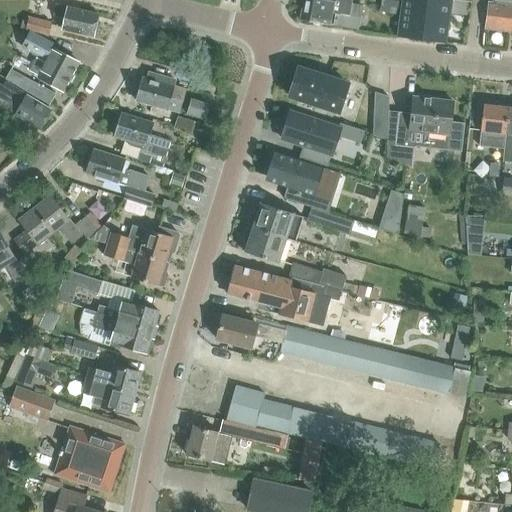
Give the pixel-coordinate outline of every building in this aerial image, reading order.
[(347,0),(303,0),(300,21),(330,27),(330,26),(357,31),(362,7),(352,5),(352,1),(347,0)] [(400,16),(402,2),(386,0),(381,0),(380,13),(400,16)] [(400,16),(397,37),(445,44),(450,14),(451,0),(450,0),(401,0),(402,2),(400,16)] [(466,16),(468,2),(451,0),(450,14),(466,16)] [(98,14),(56,4),(54,16),(65,18),(62,30),(93,37),(94,33),(96,31),(97,27),(96,24),(98,14)] [(511,7),(487,4),(485,29),(511,32),(511,7)] [(28,22),(23,20),(21,28),(49,35),(52,24),(29,18),(28,22)] [(53,50),(50,48),(52,45),(30,32),(22,47),(41,58),(40,61),(37,59),(30,71),(39,76),(38,78),(63,92),(79,63),(54,49),(53,50)] [(298,68),(289,97),(339,113),(348,84),(328,78),(328,77),(317,74),(298,68)] [(174,80),(149,73),(147,80),(143,78),(140,88),(137,89),(135,96),(137,99),(136,101),(178,113),(185,89),(173,86),(174,80)] [(40,89),(29,82),(25,89),(36,96),(40,89)] [(0,84),(0,101),(8,106),(10,102),(18,107),(14,115),(39,129),(50,109),(14,90),(15,89),(4,83),(2,86),(0,84)] [(388,119),(389,97),(376,93),(375,118),(388,119)] [(399,112),(395,146),(415,148),(415,147),(447,150),(453,102),(413,97),(411,114),(399,112)] [(186,114),(204,119),(209,105),(191,99),(186,114)] [(481,130),(506,133),(509,108),(484,105),(481,130)] [(511,107),(509,108),(506,133),(503,162),(511,162),(511,107)] [(291,112),(282,139),(307,148),(303,159),(327,167),(331,155),(331,156),(337,136),(360,144),(365,131),(340,123),(338,128),(291,112)] [(137,159),(163,168),(171,141),(148,134),(152,123),(122,113),(121,116),(118,117),(116,124),(118,127),(115,137),(131,142),(130,145),(141,148),(137,159)] [(86,173),(116,183),(128,186),(124,198),(151,207),(155,195),(144,191),(148,176),(129,170),(129,172),(121,169),(124,159),(94,149),(93,152),(90,151),(87,162),(89,163),(86,173)] [(492,175),(501,176),(504,150),(493,149),(492,162),(493,163),(492,175)] [(339,174),(274,153),(267,178),(288,185),(287,189),(315,198),(316,193),(331,198),(339,174)] [(501,196),(511,197),(511,178),(503,178),(501,196)] [(50,196),(35,208),(52,231),(59,225),(72,242),(80,236),(50,196)] [(252,228),(252,229),(286,240),(296,243),(304,219),(294,216),(294,214),(260,204),(257,214),(254,213),(251,215),(248,224),(250,227),(252,228)] [(409,205),(404,234),(420,237),(421,235),(429,237),(430,228),(422,227),(425,209),(409,205)] [(52,231),(35,208),(20,220),(27,230),(15,239),(25,252),(52,231)] [(349,222),(311,210),(307,222),(345,234),(349,222)] [(75,224),(88,240),(98,232),(85,216),(75,224)] [(398,235),(400,223),(385,218),(382,229),(398,235)] [(127,250),(164,261),(167,252),(171,253),(174,252),(179,235),(177,232),(159,227),(157,232),(145,229),(135,226),(131,228),(128,237),(130,238),(127,250)] [(286,240),(252,229),(251,230),(249,230),(245,232),(243,240),(244,243),(247,244),(244,254),(279,265),(286,240)] [(130,238),(128,237),(111,232),(107,244),(127,250),(130,238)] [(0,234),(0,266),(5,263),(16,281),(24,276),(0,234)] [(497,258),(511,260),(511,242),(498,241),(497,258)] [(127,250),(107,244),(104,255),(123,261),(127,250)] [(74,245),(67,254),(68,255),(73,259),(80,250),(74,245)] [(164,261),(127,250),(123,261),(134,265),(131,277),(157,285),(161,286),(164,285),(167,274),(165,272),(162,271),(164,261)] [(68,255),(67,254),(59,264),(65,269),(73,259),(68,255)] [(308,320),(339,329),(344,310),(313,301),(315,295),(286,287),(287,282),(235,267),(227,294),(280,309),(278,315),(307,324),(308,320)] [(98,294),(102,282),(65,270),(56,300),(71,305),(77,287),(98,294)] [(96,313),(104,315),(103,318),(152,332),(158,311),(131,303),(116,299),(113,309),(107,307),(99,305),(96,313)] [(32,319),(40,322),(45,311),(37,308),(32,319)] [(482,310),(474,310),(473,321),(482,321),(482,310)] [(103,318),(104,315),(96,313),(92,327),(106,331),(103,344),(120,349),(121,346),(139,351),(138,354),(147,356),(152,340),(150,340),(152,332),(103,318)] [(283,344),(286,332),(222,317),(216,340),(251,348),(254,337),(283,344)] [(40,322),(32,319),(27,330),(35,333),(40,322)] [(299,329),(287,327),(280,354),(292,357),(299,329)] [(310,332),(299,329),(292,357),(303,360),(310,332)] [(321,335),(310,332),(303,360),(314,363),(321,335)] [(332,338),(321,335),(314,363),(325,366),(332,338)] [(75,339),(67,337),(64,349),(71,351),(71,352),(94,359),(97,348),(74,341),(75,339)] [(343,341),(332,338),(325,366),(336,368),(343,341)] [(355,344),(343,341),(336,368),(348,371),(355,344)] [(366,346),(355,344),(348,371),(359,374),(366,346)] [(377,349),(366,346),(359,374),(370,377),(377,349)] [(388,352),(377,349),(370,377),(381,380),(388,352)] [(399,355),(388,352),(381,380),(392,383),(399,355)] [(16,354),(11,365),(18,368),(24,357),(16,354)] [(57,367),(26,355),(16,382),(31,388),(37,373),(52,378),(57,367)] [(411,358),(399,355),(392,383),(404,385),(411,358)] [(422,361),(411,358),(404,385),(415,388),(422,361)] [(433,363),(422,361),(415,388),(426,391),(433,363)] [(444,366),(433,363),(426,391),(437,394),(444,366)] [(18,368),(11,365),(6,375),(14,379),(18,368)] [(85,380),(135,393),(141,372),(113,365),(110,373),(97,370),(89,367),(88,370),(85,380)] [(455,369),(444,366),(437,394),(448,397),(455,369)] [(85,380),(82,392),(94,396),(92,403),(101,406),(101,407),(129,415),(135,393),(85,380)] [(17,386),(10,405),(48,419),(55,400),(17,386)] [(265,395),(235,388),(231,405),(261,412),(264,401),(265,395)] [(275,403),(264,401),(261,412),(257,427),(268,430),(275,403)] [(285,406),(275,403),(268,430),(279,432),(285,406)] [(261,412),(231,405),(226,422),(257,429),(257,427),(261,412)] [(296,409),(285,406),(279,432),(290,435),(296,409)] [(307,412),(296,409),(290,435),(301,438),(307,412)] [(318,414),(307,412),(301,438),(312,441),(318,414)] [(329,417),(318,414),(312,441),(323,444),(329,417)] [(340,420),(329,417),(323,444),(334,446),(340,420)] [(351,423),(340,420),(334,446),(345,449),(351,423)] [(362,425),(351,423),(345,449),(356,452),(362,425)] [(280,436),(237,425),(234,437),(277,448),(280,436)] [(373,428),(362,425),(356,452),(367,455),(373,428)] [(125,444),(70,427),(62,451),(60,451),(59,455),(60,456),(54,475),(109,493),(125,444)] [(225,448),(228,437),(219,435),(219,434),(194,428),(187,455),(212,461),(222,464),(225,448)] [(384,431),(373,428),(367,455),(378,457),(384,431)] [(395,434),(384,431),(378,457),(389,460),(395,434)] [(406,436),(395,434),(389,460),(400,463),(406,436)] [(417,439),(406,436),(400,463),(410,466),(417,439)] [(428,442),(417,439),(410,466),(421,468),(428,442)] [(439,445),(428,442),(421,468),(433,471),(439,445)] [(316,467),(291,463),(289,476),(313,481),(316,467)] [(308,511),(313,493),(255,480),(248,511),(255,511),(308,511)] [(96,511),(85,509),(88,496),(61,488),(54,511),(96,511)] [(347,511),(418,511),(351,497),(347,511)]
